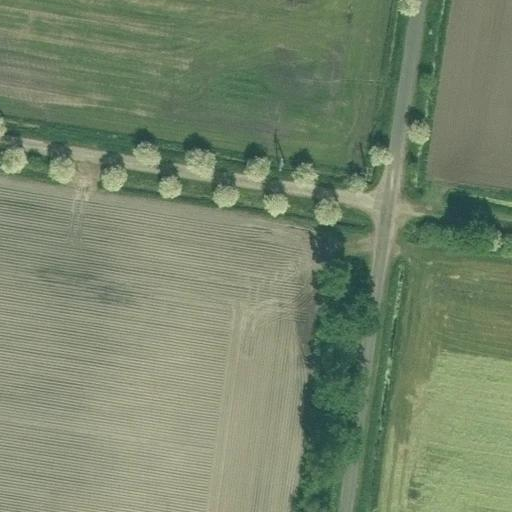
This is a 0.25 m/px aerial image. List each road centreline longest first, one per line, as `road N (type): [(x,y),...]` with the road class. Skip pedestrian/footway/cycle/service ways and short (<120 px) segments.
road 1 (track): [(511,227),(0,144)]
road 2 (residential): [(347,511),(423,0)]
